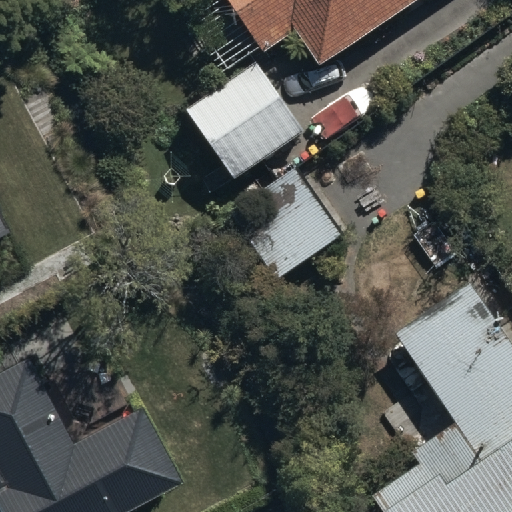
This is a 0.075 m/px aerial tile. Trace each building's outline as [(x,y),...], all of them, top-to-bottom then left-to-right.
[(226,0),(271,64),(301,44),(323,77),(438,0),(226,0)] [(305,145),(259,77),(190,123),(237,191),(305,145)] [(302,172),(227,222),(277,295),(351,245),(302,172)] [(0,250),(13,244),(0,219),(0,250)] [(511,511),(511,350),(472,291),(399,341),(471,448),(378,511),(511,511)] [(0,511),(89,511),(102,505),(172,468),(130,391),(60,428),(29,371),(14,344),(0,352),(0,511)] [(172,511),(167,502),(148,511),(172,511)]
